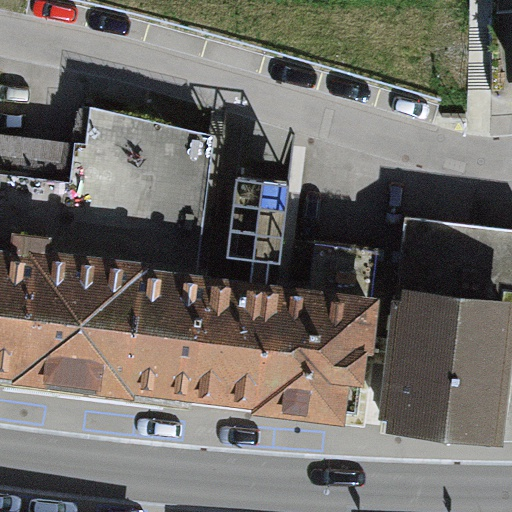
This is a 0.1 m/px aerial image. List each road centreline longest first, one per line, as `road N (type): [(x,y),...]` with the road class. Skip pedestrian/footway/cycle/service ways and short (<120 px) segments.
road 1 (residential): [(0,43),(115,64),(470,166),(511,165)]
road 2 (primary): [(0,463),(179,492),(511,502)]
